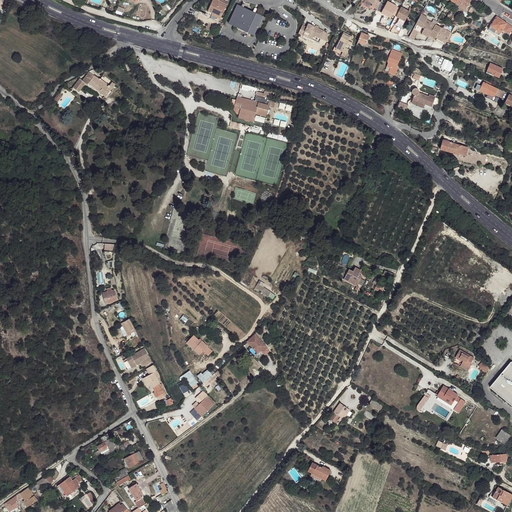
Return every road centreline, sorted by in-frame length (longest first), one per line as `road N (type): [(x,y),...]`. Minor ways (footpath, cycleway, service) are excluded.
road 1 (secondary): [(160,48),(335,101),(380,129),(511,243)]
road 2 (unclassified): [(30,117),(70,162),(83,196),(99,338),(134,411)]
road 3 (secondary): [(383,122),(305,82),(162,42)]
road 4 (secondary): [(511,234),(383,122)]
road 5 (residential): [(383,122),(423,135),(436,129),(450,84),(417,51)]
road 6 (unclassified): [(93,511),(105,492),(72,459),(74,451),(134,411)]
road 7 (unclassified): [(127,38),(62,82),(30,117)]
